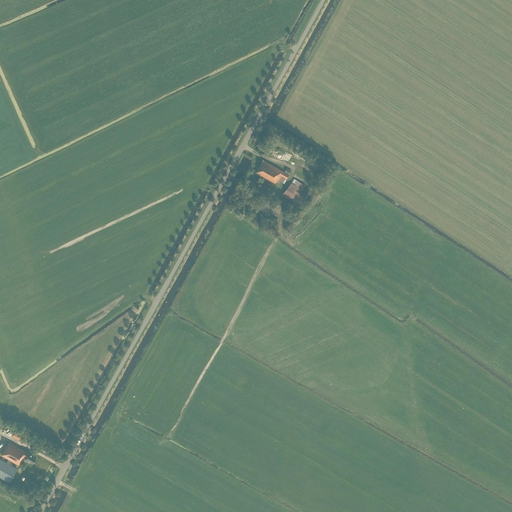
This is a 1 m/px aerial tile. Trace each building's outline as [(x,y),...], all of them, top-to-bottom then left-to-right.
[(292,152),(295,147),(281,139),(278,144),(292,152)] [(284,183),(287,178),(289,175),(263,160),(256,173),(275,183),(277,179),(284,183)] [(282,194),(289,199),(296,190),(297,188),(302,191),(305,185),(294,178),(292,182),(282,194)] [(315,190),(311,187),(305,197),(309,199),(315,190)] [(289,199),(287,201),(299,211),(308,200),(296,190),(289,199)] [(30,439),(11,428),(8,433),(27,444),(30,439)] [(29,453),(8,442),(6,446),(0,442),(0,454),(9,459),(11,461),(19,465),(23,458),(26,459),(32,463),(36,457),(29,453)] [(9,464),(11,461),(9,459),(7,463),(0,459),(0,477),(9,482),(17,469),(9,464)]
